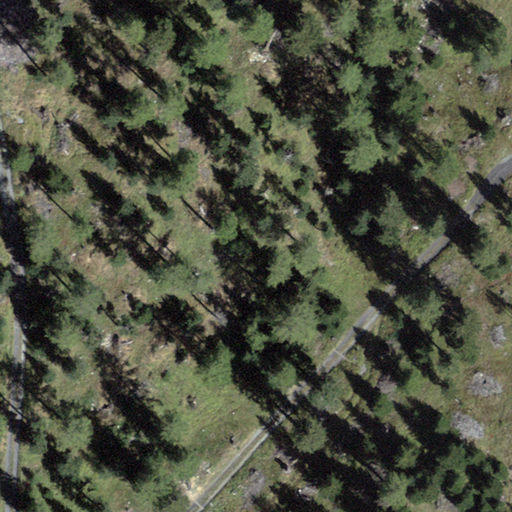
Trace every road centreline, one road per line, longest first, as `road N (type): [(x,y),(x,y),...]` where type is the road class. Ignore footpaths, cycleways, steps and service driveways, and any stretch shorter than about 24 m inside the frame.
road 1 (track): [(193,511),(511,164)]
road 2 (track): [(0,144),(19,279),(12,511)]
road 3 (track): [(380,304),(372,364),(269,511)]
